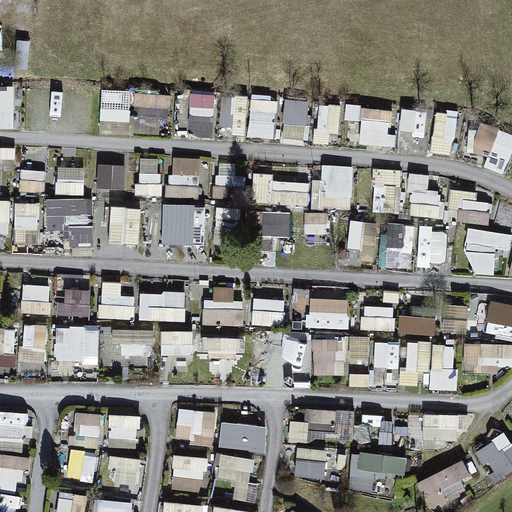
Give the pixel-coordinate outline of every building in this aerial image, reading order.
[(132,115),(169,118),(172,90),(135,87),(132,115)] [(187,128),(212,131),(217,96),(192,92),(187,128)] [(274,134),(276,93),(251,92),(249,133),(274,134)] [(282,98),(285,140),(309,138),(306,97),(282,98)] [(315,140),(333,142),(338,101),(320,99),(315,140)] [(424,143),(425,103),(401,102),(399,142),(424,143)] [(361,142),(389,142),(389,105),(361,105),(361,142)] [(434,105),(431,149),(454,150),(456,107),(434,105)] [(505,168),(511,141),(511,128),(474,118),(467,145),(486,150),(483,162),(505,168)] [(168,195),(200,196),(201,153),(170,152),(168,195)] [(98,155),(95,181),(124,184),(127,159),(98,155)] [(84,188),(85,161),(57,160),(56,187),(84,188)] [(352,201),(353,161),(321,160),(320,200),(352,201)] [(45,161),(19,164),(23,188),(48,185),(45,161)] [(374,164),(373,205),(397,206),(398,165),(374,164)] [(137,193),(161,193),(161,166),(137,166),(137,193)] [(440,213),(444,185),(428,183),(430,170),(412,168),(407,209),(440,213)] [(308,200),(309,173),(253,172),(252,199),(308,200)] [(450,185),(445,214),(490,222),(495,193),(450,185)] [(90,243),(88,191),(47,192),(48,221),(70,220),(71,243),(90,243)] [(0,192),(0,228),(10,229),(10,193),(0,192)] [(15,195),(14,241),(39,241),(40,195),(15,195)] [(112,199),(109,238),(139,240),(142,202),(112,199)] [(305,206),(305,235),(330,235),(330,206),(305,206)] [(260,233),(290,233),(291,208),(261,207),(260,233)] [(216,211),(216,236),(230,236),(230,212),(216,211)] [(350,214),(348,249),(376,250),(377,215),(350,214)] [(387,263),(400,263),(400,249),(413,249),(414,217),(387,217),(387,263)] [(424,243),(448,246),(451,223),(427,219),(424,243)] [(466,268),(504,270),(506,226),(468,224),(466,268)] [(135,291),(121,291),(122,277),(101,276),(100,313),(134,314),(135,291)] [(51,278),(22,277),(22,310),(50,310),(51,278)] [(62,282),(58,308),(88,312),(92,286),(62,282)] [(207,282),(206,321),(239,321),(240,283),(207,282)] [(139,315),(185,316),(185,286),(139,285),(139,315)] [(347,323),(348,291),(310,290),(308,321),(347,323)] [(261,317),(285,316),(285,294),(260,295),(261,317)] [(511,332),(511,302),(493,297),(486,325),(511,332)] [(362,327),(394,327),(394,301),(362,301),(362,327)] [(21,356),(44,357),(46,318),(23,317),(21,356)] [(55,355),(97,355),(98,319),(55,319),(55,355)] [(152,352),(153,323),(116,322),(116,351),(152,352)] [(163,364),(191,364),(191,323),(163,323),(163,364)] [(0,325),(0,360),(15,361),(17,326),(0,325)] [(238,350),(238,330),(203,330),(203,350),(238,350)] [(313,372),(345,372),(345,331),(313,331),(313,372)] [(255,336),(256,364),(279,363),(277,335),(255,336)] [(284,336),(285,362),(308,361),(307,335),(284,336)] [(427,371),(428,337),(406,336),(405,371),(427,371)] [(464,367),(511,367),(511,337),(464,337),(464,367)] [(432,339),(431,386),(455,387),(456,340),(432,339)] [(179,401),(175,435),(213,439),(216,405),(179,401)] [(0,442),(24,446),(29,406),(0,402),(0,442)] [(308,436),(344,437),(345,404),(309,403),(308,436)] [(101,430),(102,406),(75,405),(74,429),(101,430)] [(108,405),(108,438),(139,438),(139,405),(108,405)] [(423,435),(458,436),(458,409),(423,409),(423,435)] [(222,412),(218,441),(264,447),(268,419),(222,412)] [(372,438),(401,442),(404,417),(376,413),(372,438)] [(308,436),(307,414),(289,415),(290,437),(308,436)] [(477,439),(493,472),(511,462),(511,432),(508,425),(477,439)] [(69,442),(63,468),(93,475),(99,448),(69,442)] [(295,444),(296,473),(326,472),(325,442),(295,444)] [(23,488),(18,487),(27,450),(0,443),(0,501),(18,506),(23,488)] [(404,469),(407,453),(356,443),(348,484),(371,488),(375,464),(404,469)] [(254,484),(261,453),(222,445),(215,476),(254,484)] [(111,449),(113,481),(140,480),(139,447),(111,449)] [(204,488),(207,451),(174,447),(170,485),(204,488)] [(464,454),(416,472),(426,496),(473,478),(464,454)] [(376,467),(373,489),(390,492),(393,469),(376,467)] [(83,511),(87,489),(59,485),(55,511),(83,511)] [(104,491),(101,511),(131,511),(133,495),(104,491)] [(162,511),(200,511),(202,497),(164,494),(162,511)] [(212,511),(243,511),(245,503),(216,497),(212,511)] [(320,511),(321,510),(292,502),(288,511),(320,511)]
